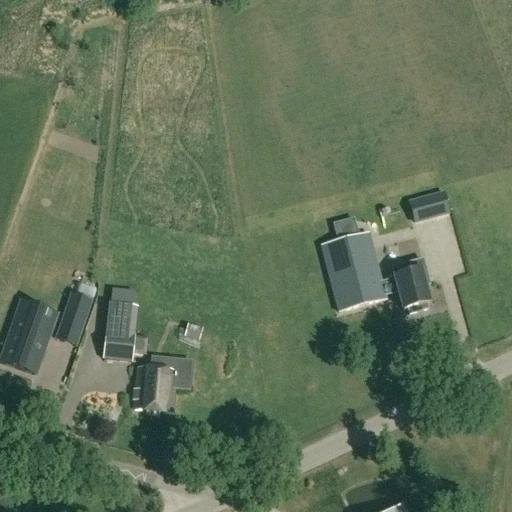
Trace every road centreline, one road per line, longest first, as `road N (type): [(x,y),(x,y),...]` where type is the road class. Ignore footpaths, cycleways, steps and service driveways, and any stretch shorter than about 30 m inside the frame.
road 1 (unclassified): [(218,502),(511,365)]
road 2 (unclassified): [(218,502),(0,441)]
